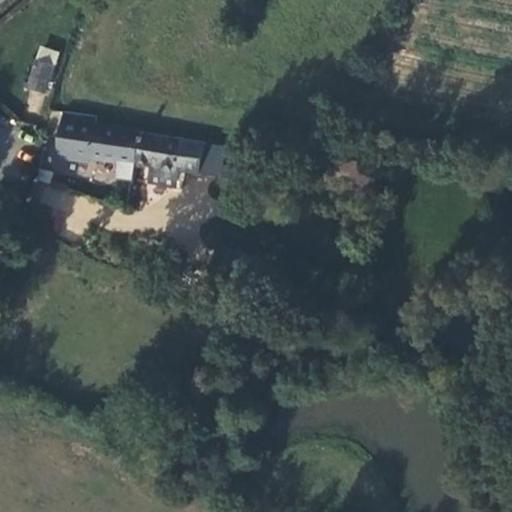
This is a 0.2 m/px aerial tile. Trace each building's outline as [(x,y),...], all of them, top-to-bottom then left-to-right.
[(25,87),(46,94),(60,51),(39,44),(25,87)] [(14,47),(4,79),(19,84),(29,52),(14,47)] [(53,150),(81,156),(85,151),(86,137),(74,134),(76,123),(92,124),(91,118),(60,113),(53,150)] [(120,167),(130,169),(131,159),(135,132),(92,124),(76,123),(74,134),(86,137),(85,151),(122,157),(120,167)] [(309,179),(315,180),(371,192),(380,143),(321,131),(309,179)] [(221,147),(199,143),(135,132),(131,159),(214,173),(221,147)] [(205,279),(248,292),(256,261),(213,249),(205,279)]
